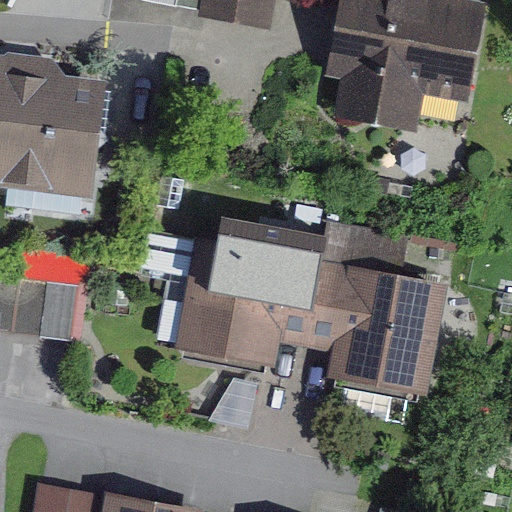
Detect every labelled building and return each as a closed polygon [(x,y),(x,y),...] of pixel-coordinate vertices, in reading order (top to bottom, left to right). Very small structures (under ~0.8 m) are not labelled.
[(281,0),(194,0),(193,9),(275,29),(281,0)] [(493,0),(346,0),(334,63),(475,90),(493,0)] [(109,65),(0,43),(0,161),(87,178),(109,65)] [(0,306),(80,330),(105,247),(28,224),(16,265),(0,260),(0,306)] [(441,272),(213,229),(190,347),(419,390),(441,272)] [(39,511),(95,511),(98,470),(42,467),(39,511)] [(240,511),(125,490),(120,511),(240,511)]
